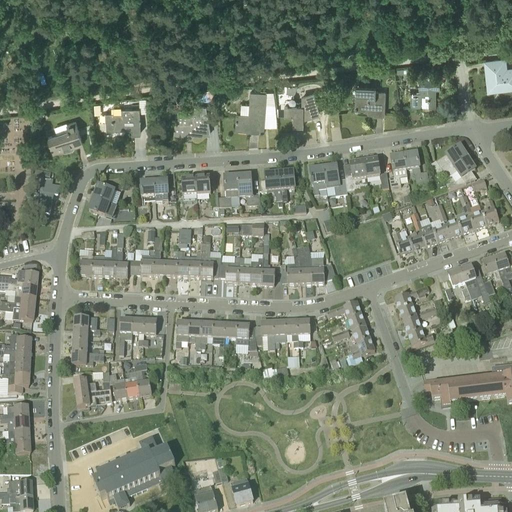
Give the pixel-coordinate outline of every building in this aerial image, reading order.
[(511,69),(506,70),(505,59),(499,60),(485,61),(488,93),(511,90),(511,69)] [(439,89),(439,80),(418,80),(418,90),(420,90),(419,95),(419,107),(435,107),(435,89),(439,89)] [(376,91),(376,86),(356,86),(356,91),(355,91),(355,110),(374,111),(374,114),(384,115),(385,92),(376,91)] [(233,90),(228,94),(233,101),(238,98),(233,90)] [(264,131),(266,103),(266,93),(250,91),(249,102),(248,114),(236,113),(235,119),(237,119),(236,129),(261,131),(264,131)] [(319,115),(313,93),(301,96),(301,104),(293,104),(293,127),(303,127),(303,119),(319,115)] [(210,135),(206,107),(194,106),(194,110),(176,109),(174,133),(191,134),(192,133),(202,134),(210,135)] [(140,117),(140,108),(121,108),(121,113),(113,113),(113,112),(105,113),(105,121),(106,121),(106,131),(132,129),(132,133),(141,133),(140,119),(142,119),(141,117),(140,117)] [(53,152),(83,142),(75,121),(66,124),(67,125),(55,129),(56,133),(48,136),(53,152)] [(444,175),(468,160),(460,148),(446,157),(450,164),(441,170),(436,163),(431,167),(438,179),(444,175)] [(404,157),(407,179),(408,179),(407,172),(412,172),(413,177),(415,177),(416,187),(429,185),(427,174),(420,175),(417,155),(404,157)] [(408,187),(407,179),(404,157),(391,159),(393,175),(393,180),(389,181),(390,190),(401,189),(401,188),(408,187)] [(447,180),(457,174),(461,180),(471,173),(475,171),(468,160),(444,175),(447,180)] [(364,164),(367,182),(380,180),(382,192),(389,191),(386,175),(379,176),(377,162),(364,164)] [(367,187),(367,182),(364,164),(350,166),(352,178),(345,179),(345,182),(347,194),(356,193),(355,189),(367,187)] [(347,194),(345,182),(338,183),(336,168),(324,170),(326,185),(326,190),(334,189),(335,199),(347,197),(347,194)] [(327,192),(326,190),(326,185),(324,170),(311,172),(314,199),(319,198),(319,193),(327,192)] [(279,175),(281,193),(294,192),(293,173),(279,175)] [(276,204),(278,204),(282,203),(281,198),(281,193),(279,175),(266,176),(266,182),(260,183),(261,194),(274,193),(274,199),(276,199),(276,204)] [(237,178),(239,199),(247,199),(247,208),(260,207),(260,197),(252,198),(252,193),(251,177),(237,178)] [(231,199),(239,199),(237,178),(225,179),(226,199),(219,200),(219,210),(231,209),(231,199)] [(58,197),(59,188),(52,187),(52,182),(44,180),(37,214),(49,217),(53,196),(58,197)] [(191,199),(197,198),(196,180),(182,181),(184,204),(191,203),(191,199)] [(196,180),(197,198),(210,198),(209,180),(196,180)] [(446,187),(448,192),(458,188),(464,186),(461,180),(456,183),(455,183),(454,184),(446,187)] [(471,186),(473,191),(474,193),(486,189),(483,181),(471,186)] [(167,182),(154,183),(155,199),(155,205),(168,204),(168,198),(167,182)] [(142,200),(155,199),(154,183),(141,184),(142,200)] [(116,207),(111,205),(116,193),(98,186),(94,199),(116,207)] [(462,208),(468,206),(465,198),(459,200),(462,208)] [(117,208),(116,207),(94,199),(89,212),(106,219),(106,218),(113,220),(117,208)] [(481,214),(486,228),(499,223),(491,202),(485,204),(488,211),(481,214)] [(464,216),(468,214),(471,213),(468,206),(462,208),(464,214),(464,216)] [(444,215),(442,207),(438,208),(435,209),(438,217),(444,215)] [(372,217),(370,211),(364,213),(365,219),(372,217)] [(474,232),(469,218),(468,214),(464,216),(464,214),(455,218),(457,222),(462,236),(474,232)] [(481,214),(469,218),(474,232),(486,228),(481,214)] [(413,225),(419,223),(417,215),(410,218),(413,225)] [(444,223),(447,222),(444,215),(438,217),(439,221),(440,224),(444,223)] [(341,227),(339,219),(333,221),(334,228),(341,227)] [(327,234),(332,233),(331,221),(324,223),(325,228),(327,234)] [(437,245),(450,241),(445,227),(444,223),(440,224),(439,221),(430,225),(431,226),(437,245)] [(450,241),(462,236),(457,222),(445,227),(450,241)] [(419,223),(413,225),(415,233),(419,232),(422,231),(422,229),(419,223)] [(425,249),(437,245),(431,226),(422,229),(422,231),(419,232),(420,235),(425,249)] [(253,227),(241,227),(241,238),(252,238),(253,227)] [(252,238),(264,238),(264,236),(264,227),(253,227),(252,238)] [(191,246),(191,232),(180,232),(179,245),(191,246)] [(82,241),(95,240),(94,233),(81,234),(82,241)] [(135,277),(135,263),(127,262),(127,266),(122,266),(123,254),(122,254),(122,250),(123,250),(124,236),(118,235),(118,242),(117,249),(116,280),(128,280),(128,277),(135,277)] [(408,240),(407,237),(404,238),(405,241),(402,242),(399,235),(393,237),(395,244),(400,258),(413,254),(408,240)] [(413,254),(425,249),(420,235),(408,240),(413,254)] [(165,278),(166,264),(160,264),(160,253),(162,253),(162,239),(155,239),(154,239),(154,240),(154,252),(152,278),(165,278)] [(219,266),(221,267),(222,265),(222,260),(221,260),(221,254),(210,253),(210,245),(203,245),(202,254),(201,280),(213,281),(213,280),(218,280),(219,266)] [(116,280),(117,249),(112,249),(111,260),(105,260),(104,279),(116,280)] [(135,277),(152,278),(154,252),(149,251),(149,257),(141,256),(141,263),(135,263),(135,277)] [(92,279),(93,259),(93,252),(88,252),(88,258),(81,258),(80,278),(92,279)] [(189,280),(190,259),(183,259),(183,253),(178,253),(178,259),(178,264),(177,279),(189,280)] [(201,280),(202,254),(197,254),(196,259),(190,259),(189,280),(201,280)] [(268,267),(268,255),(263,255),(263,261),(261,287),(274,287),(275,273),(269,273),(270,267),(268,267)] [(506,277),(511,276),(511,275),(505,256),(494,260),(499,274),(502,282),(504,288),(505,293),(511,291),(506,277)] [(300,267),(299,260),(298,257),(293,257),(294,258),(294,267),(288,267),(288,287),(300,286),(300,272),(300,267)] [(104,279),(105,260),(93,259),(92,279),(104,279)] [(238,286),(239,260),(235,260),(234,265),(222,265),(221,267),(219,266),(218,280),(226,280),(226,285),(238,286)] [(250,286),(251,266),(244,266),(244,261),(239,260),(238,286),(250,286)] [(312,272),(312,286),(324,286),(324,283),(336,280),(332,268),(324,268),(324,260),(311,260),(312,272)] [(487,278),(498,274),(499,274),(494,260),(482,264),(487,278)] [(261,287),(263,261),(258,261),(258,264),(251,264),(251,266),(250,286),(261,287)] [(177,279),(178,264),(166,264),(165,278),(177,279)] [(471,268),(460,272),(466,290),(470,302),(477,299),(474,292),(479,291),(482,298),(487,296),(484,285),(481,278),(475,281),(471,268)] [(300,286),(312,286),(312,272),(300,272),(300,286)] [(453,290),(464,286),(460,272),(448,276),(453,290)] [(0,285),(36,289),(38,276),(23,274),(23,275),(17,274),(16,281),(11,281),(11,279),(0,277),(0,285)] [(490,283),(484,285),(487,296),(488,298),(495,296),(490,283)] [(35,301),(36,289),(0,285),(0,291),(8,292),(15,293),(14,299),(35,301)] [(399,312),(413,308),(410,301),(418,298),(419,301),(426,298),(425,296),(430,294),(427,288),(394,300),(399,312)] [(449,302),(454,300),(450,290),(445,292),(449,302)] [(0,308),(33,313),(35,301),(14,299),(14,305),(0,303),(0,308)] [(433,304),(436,310),(437,313),(444,310),(441,301),(433,304)] [(347,322),(361,317),(356,304),(317,319),(319,324),(344,315),(346,319),(340,321),(341,324),(347,322)] [(32,323),(33,313),(0,308),(0,312),(12,314),(12,321),(32,323)] [(403,325),(417,320),(413,308),(399,312),(403,325)] [(438,316),(437,313),(436,310),(429,312),(427,312),(430,319),(438,316)] [(430,319),(427,312),(423,314),(419,315),(420,318),(422,322),(430,319)] [(352,335),(366,330),(361,317),(347,322),(352,335)] [(74,331),(89,331),(94,332),(97,332),(97,320),(75,319),(74,331)] [(114,333),(115,320),(108,320),(107,332),(114,333)] [(408,337),(421,332),(417,320),(403,325),(408,337)] [(132,336),(133,321),(121,321),(120,347),(119,358),(124,359),(125,342),(132,342),(132,336)] [(144,337),(145,322),(133,321),(132,336),(139,336),(144,337)] [(145,322),(144,337),(149,337),(156,337),(157,322),(145,322)] [(286,338),(286,323),(274,324),(275,348),(275,350),(280,350),(279,344),(286,344),(286,338)] [(294,350),(298,349),(298,343),(298,338),(297,323),(286,323),(286,338),(292,338),(292,343),(294,343),(294,350)] [(297,323),(298,338),(310,337),(310,323),(297,323)] [(189,341),(190,324),(177,324),(176,351),(181,351),(182,345),(189,345),(189,341)] [(200,352),(202,325),(190,324),(189,341),(195,341),(195,345),(196,346),(196,351),(200,352)] [(275,350),(275,348),(274,324),(262,324),(262,328),(255,328),(255,335),(256,341),(257,348),(263,348),(262,339),(267,339),(268,353),(275,353),(275,350)] [(207,346),(207,342),(213,342),(214,325),(202,325),(200,352),(205,352),(205,346),(207,346)] [(225,343),(225,326),(214,325),(213,342),(213,346),(219,347),(219,360),(224,360),(224,353),(224,347),(225,343)] [(225,326),(225,343),(237,343),(237,326),(225,326)] [(237,326),(237,343),(236,347),(248,348),(248,353),(250,354),(250,358),(257,358),(257,354),(256,341),(249,342),(250,327),(237,326)] [(356,347),(370,342),(366,330),(352,335),(356,346),(356,347)] [(88,344),(89,331),(74,331),(73,342),(88,344)] [(342,341),(350,338),(347,332),(340,335),(342,341)] [(421,332),(408,337),(413,349),(426,345),(434,342),(431,336),(424,338),(421,332)] [(334,344),(342,341),(340,335),(332,338),(334,344)] [(10,348),(4,348),(3,352),(30,354),(30,341),(17,341),(17,337),(11,337),(10,348)] [(87,356),(88,344),(73,342),(73,355),(87,356)] [(356,347),(356,346),(349,349),(351,355),(351,356),(348,357),(348,358),(346,359),(349,368),(358,365),(363,363),(361,358),(374,354),(370,342),(356,347)] [(435,346),(437,353),(446,349),(444,343),(435,346)] [(29,366),(30,354),(3,352),(3,357),(9,358),(9,365),(29,366)] [(93,357),(87,356),(73,355),(72,367),(93,368),(94,364),(104,364),(104,357),(93,357)] [(290,369),(302,369),(301,358),(290,359),(290,369)] [(329,364),(332,370),(333,371),(338,369),(339,369),(335,362),(329,364)] [(28,378),(29,366),(9,365),(8,371),(2,371),(2,376),(28,378)] [(134,369),(139,399),(151,396),(149,382),(143,383),(141,372),(147,372),(146,365),(134,367),(134,368),(134,369)] [(511,367),(491,370),(492,378),(435,386),(434,383),(423,384),(424,393),(430,393),(432,402),(441,400),(442,408),(450,407),(450,405),(506,397),(507,406),(511,404),(511,367)] [(128,401),(139,399),(134,369),(131,370),(131,374),(130,374),(131,380),(129,380),(130,385),(125,386),(128,401)] [(276,371),(278,380),(288,377),(287,369),(276,371)] [(264,382),(278,380),(276,371),(272,372),(272,370),(262,372),(264,382)] [(28,389),(28,378),(2,376),(2,380),(8,381),(7,395),(21,396),(21,389),(28,389)] [(128,401),(125,386),(124,381),(117,382),(116,377),(109,378),(110,384),(110,387),(113,386),(116,403),(128,401)] [(76,397),(97,394),(96,385),(89,386),(89,380),(87,381),(87,380),(86,380),(74,381),(76,397)] [(97,394),(76,397),(77,409),(90,408),(96,407),(95,399),(104,397),(105,406),(112,405),(111,391),(97,394)] [(0,421),(2,422),(28,420),(27,408),(6,409),(6,417),(0,417),(0,421)] [(8,433),(28,432),(28,420),(2,422),(2,426),(7,426),(8,433)] [(15,444),(29,444),(28,432),(8,433),(8,440),(2,440),(3,445),(9,445),(15,444)] [(158,454),(152,440),(140,446),(144,456),(97,477),(99,481),(93,483),(101,500),(106,498),(108,502),(114,500),(119,511),(130,507),(127,500),(162,484),(165,489),(177,484),(171,470),(175,468),(167,450),(158,454)] [(29,444),(15,444),(15,456),(30,456),(29,444)] [(218,470),(222,484),(228,483),(224,469),(218,470)] [(216,486),(222,484),(218,470),(218,472),(212,474),(216,486)] [(231,486),(237,508),(253,503),(247,481),(231,486)] [(0,500),(1,501),(32,500),(31,484),(12,485),(12,492),(9,492),(9,495),(0,495),(0,500)] [(198,511),(217,511),(211,488),(193,493),(198,511)] [(32,511),(32,500),(1,501),(1,506),(10,506),(10,509),(12,509),(12,511),(32,511)] [(506,511),(506,507),(501,508),(501,501),(485,502),(485,504),(480,505),(480,503),(439,506),(439,511),(506,511)]
